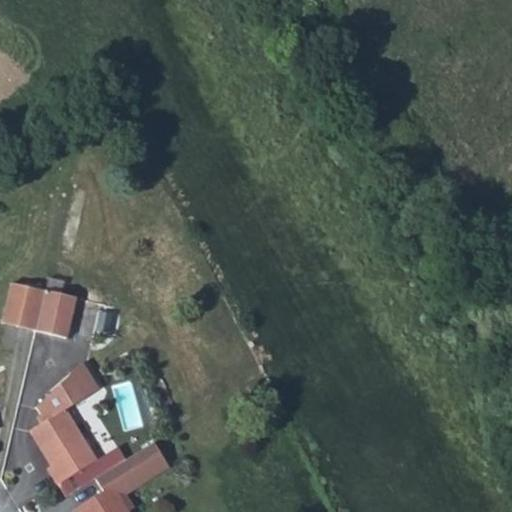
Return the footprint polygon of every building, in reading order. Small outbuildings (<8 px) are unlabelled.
[(128,229),(129,203),(90,201),(90,215),(110,216),(110,228),(128,229)] [(48,297),(37,337),(68,345),(79,305),(48,297)] [(90,365),(32,397),(44,420),(30,428),(59,481),(100,459),(70,406),(102,388),(90,365)] [(102,498),(78,511),(123,511),(114,495),(163,466),(151,447),(93,483),(102,498)] [(167,472),(163,466),(114,495),(123,511),(132,511),(124,498),(167,472)]
